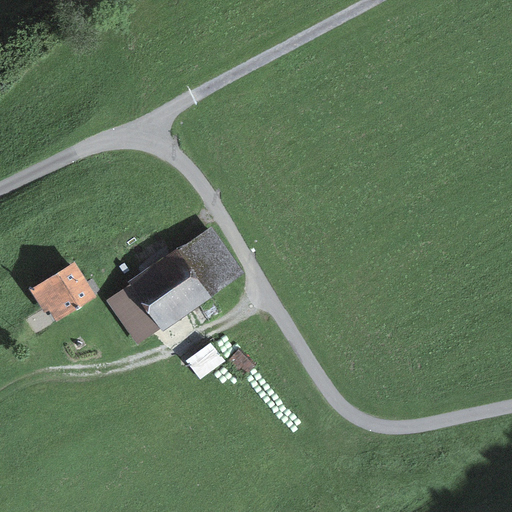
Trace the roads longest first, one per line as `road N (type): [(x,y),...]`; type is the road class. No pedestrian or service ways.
road 1 (unclassified): [(0,187),(103,142),(133,139),(170,151),(202,186),(348,412),(412,426),(511,405)]
road 2 (track): [(0,394),(38,374),(99,369),(179,346),(266,290)]
road 3 (track): [(133,139),(189,97),(368,0)]
